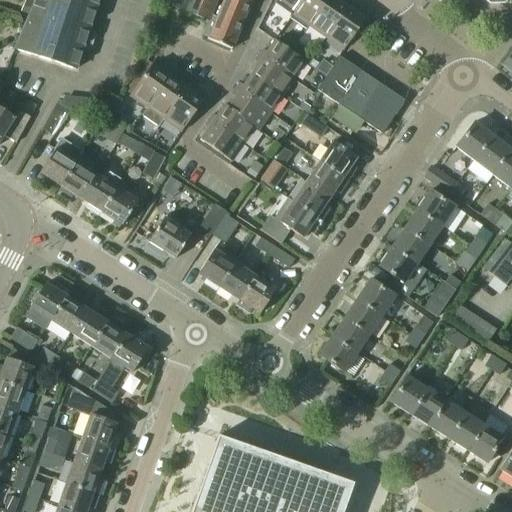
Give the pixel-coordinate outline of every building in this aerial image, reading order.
[(30,17),(17,51),(77,70),(85,46),(91,48),(96,35),(89,33),(99,0),(37,0),(36,4),(30,17)] [(26,0),(23,0),(18,13),(30,17),(36,4),(26,0)] [(170,0),(168,7),(206,23),(215,0),(170,0)] [(207,22),(198,41),(203,43),(202,45),(226,55),(230,45),(241,21),(250,0),(222,0),(218,11),(212,24),(207,22)] [(273,3),(291,16),(301,0),(275,0),(274,3),(273,3)] [(301,0),(291,16),(308,27),(326,0),(301,0)] [(326,0),(308,27),(325,39),(348,5),(342,1),(340,4),(333,0),(326,0)] [(353,9),(348,5),(325,39),(341,50),(362,20),(351,12),(353,9)] [(260,52),(257,57),(291,81),(304,64),(272,42),(264,55),(260,52)] [(511,52),(502,66),(511,73),(511,52)] [(256,66),(249,76),(280,98),(291,81),(257,57),(253,63),(256,66)] [(337,107),(359,73),(338,59),(332,67),(325,78),(315,92),(330,102),(323,111),(331,116),(337,107)] [(323,60),(314,71),(325,78),(332,67),(323,60)] [(144,112),(165,80),(154,72),(156,69),(150,65),(127,100),(144,112)] [(380,88),(359,73),(337,107),(358,121),(380,88)] [(237,86),(234,91),(268,115),(280,98),(249,76),(241,88),(237,86)] [(143,114),(141,117),(153,126),(157,128),(162,121),(185,88),(179,84),(176,88),(165,80),(144,112),(145,112),(143,114)] [(185,88),(162,121),(180,133),(189,121),(200,105),(188,97),(191,92),(185,88)] [(380,88),(358,121),(379,136),(402,102),(380,88)] [(233,100),(225,111),(226,111),(253,129),(252,130),(256,133),(268,115),(234,91),(229,97),(233,100)] [(106,94),(97,110),(105,114),(111,118),(120,101),(106,94)] [(54,105),(40,131),(51,139),(62,122),(63,123),(69,114),(54,105)] [(241,146),(252,130),(253,129),(226,111),(225,111),(222,108),(214,120),(210,117),(207,122),(241,146)] [(0,143),(3,139),(15,146),(29,118),(19,112),(13,121),(0,112),(0,143)] [(307,116),(300,126),(319,139),(326,129),(307,116)] [(115,145),(116,143),(122,134),(121,134),(124,130),(118,126),(113,123),(103,118),(94,134),(115,145)] [(241,146),(207,122),(202,128),(206,131),(198,142),(229,164),(241,146)] [(472,163),(490,138),(472,124),(453,148),(472,163)] [(116,143),(137,155),(143,147),(143,145),(138,142),(137,143),(122,134),(116,143)] [(472,163),(490,176),(508,152),(490,138),(472,163)] [(164,142),(159,150),(164,153),(169,146),(164,142)] [(331,143),(318,164),(346,183),(354,171),(349,167),(354,159),(331,143)] [(165,177),(155,172),(162,158),(152,153),(153,152),(143,147),(137,155),(148,161),(141,174),(151,179),(146,187),(155,192),(165,177)] [(283,148),(273,163),(282,169),(292,154),(283,148)] [(59,189),(78,159),(65,151),(61,157),(54,152),(39,175),(59,189)] [(490,176),(508,190),(511,184),(511,154),(508,152),(490,176)] [(59,189),(80,201),(94,178),(88,174),(92,167),(78,159),(59,189)] [(273,163),(260,182),(268,187),(272,190),(285,171),(282,169),(273,163)] [(318,164),(304,184),(328,199),(333,192),(338,195),(346,183),(318,164)] [(448,197),(455,186),(429,169),(422,180),(448,197)] [(80,201),(100,214),(119,185),(105,176),(101,182),(94,178),(80,201)] [(323,207),(328,199),(304,184),(292,202),(286,198),(286,199),(320,222),(328,210),(323,207)] [(132,193),(119,185),(100,214),(120,227),(135,204),(128,199),(132,193)] [(455,186),(448,197),(456,202),(463,191),(455,186)] [(427,193),(414,212),(440,229),(452,210),(427,193)] [(320,222),(286,199),(272,219),(269,216),(259,231),(280,245),(288,232),(300,240),(306,232),(312,235),(320,222)] [(486,221),(493,210),(486,204),(478,216),(486,221)] [(214,205),(195,233),(207,241),(210,236),(225,213),(214,205)] [(486,221),(504,233),(509,225),(499,218),(501,215),(493,210),(486,221)] [(414,212),(401,230),(427,248),(440,229),(414,212)] [(225,213),(210,236),(223,244),(238,225),(228,217),(229,215),(225,213)] [(164,219),(147,245),(173,262),(189,238),(177,231),(179,229),(164,219)] [(480,228),(467,247),(479,255),(492,236),(480,228)] [(401,230),(389,249),(415,266),(427,248),(401,230)] [(254,247),(267,256),(272,249),(273,247),(260,238),(254,247)] [(486,273),(505,288),(511,278),(511,248),(508,245),(486,273)] [(272,249),(267,256),(288,269),(293,260),(273,247),(272,249)] [(474,261),(479,255),(467,247),(463,254),(474,261)] [(389,249),(376,268),(402,286),(403,284),(415,266),(389,249)] [(218,290),(236,260),(223,252),(219,257),(212,253),(197,277),(218,290)] [(218,290),(238,303),(253,279),(246,275),(250,269),(236,260),(218,290)] [(448,275),(442,284),(453,292),(460,283),(448,275)] [(274,293),(253,279),(238,303),(234,309),(247,317),(250,312),(258,317),(274,293)] [(367,282),(354,301),(380,318),(393,299),(367,282)] [(449,298),(453,292),(442,284),(438,291),(449,298)] [(28,310),(49,323),(68,294),(55,286),(52,291),(44,286),(28,310)] [(49,323),(69,336),(85,312),(78,307),(81,302),(68,294),(49,323)] [(354,301),(342,320),(368,337),(380,318),(354,301)] [(457,305),(447,320),(485,345),(495,329),(457,305)] [(69,336),(90,350),(108,320),(96,312),(92,317),(85,312),(69,336)] [(90,350),(110,363),(126,338),(118,333),(121,328),(108,320),(90,350)] [(342,320),(330,339),(356,356),(368,337),(342,320)] [(414,327),(409,335),(419,342),(425,334),(414,327)] [(10,339),(29,352),(36,342),(16,329),(10,339)] [(451,331),(445,343),(453,348),(460,337),(451,331)] [(409,335),(404,342),(414,349),(419,342),(409,335)] [(460,337),(453,348),(460,352),(467,341),(460,337)] [(97,383),(91,392),(112,405),(118,394),(111,389),(124,370),(132,375),(147,351),(126,338),(110,363),(97,383)] [(356,356),(330,339),(317,358),(343,375),(356,356)] [(51,366),(56,357),(42,347),(37,356),(51,366)] [(0,385),(24,393),(34,364),(12,349),(7,362),(5,361),(2,370),(0,369),(0,385)] [(490,356),(483,367),(491,372),(498,361),(490,356)] [(69,365),(56,357),(51,366),(64,374),(69,365)] [(498,361),(491,372),(498,376),(505,366),(498,361)] [(383,373),(393,380),(399,372),(389,365),(383,373)] [(379,380),(379,381),(386,385),(389,387),(393,380),(383,373),(378,380),(379,380)] [(78,383),(91,392),(97,383),(83,374),(78,383)] [(408,416),(425,391),(405,378),(389,404),(408,416)] [(0,410),(16,416),(24,393),(0,385),(0,410)] [(88,417),(80,440),(114,452),(119,438),(113,436),(116,427),(97,420),(101,409),(71,391),(65,409),(88,417)] [(408,416),(427,428),(444,403),(425,391),(408,416)] [(427,428),(446,441),(462,415),(444,403),(427,428)] [(40,405),(34,422),(45,426),(50,409),(40,405)] [(0,436),(8,439),(16,416),(0,410),(0,436)] [(446,441),(465,453),(481,427),(462,415),(446,441)] [(37,447),(45,426),(34,422),(29,436),(30,437),(27,444),(37,447)] [(501,440),(481,427),(465,453),(485,465),(501,440)] [(52,428),(44,452),(53,456),(62,432),(52,428)] [(342,511),(348,495),(352,484),(333,478),(217,436),(189,511),(342,511)] [(80,440),(72,463),(100,472),(102,465),(108,467),(114,452),(80,440)] [(24,451),(18,468),(28,472),(34,455),(24,451)] [(511,481),(511,451),(499,473),(511,481)] [(53,456),(44,452),(38,469),(48,472),(53,456)] [(72,463),(64,485),(98,497),(102,484),(96,482),(100,472),(72,463)] [(21,492),(28,472),(18,468),(11,489),(21,492)] [(33,482),(27,498),(37,501),(43,485),(33,482)] [(64,485),(56,508),(67,511),(85,511),(86,510),(91,511),(92,511),(98,497),(64,485)] [(8,496),(2,511),(13,511),(18,500),(8,496)] [(33,511),(37,501),(27,498),(22,511),(33,511)]
